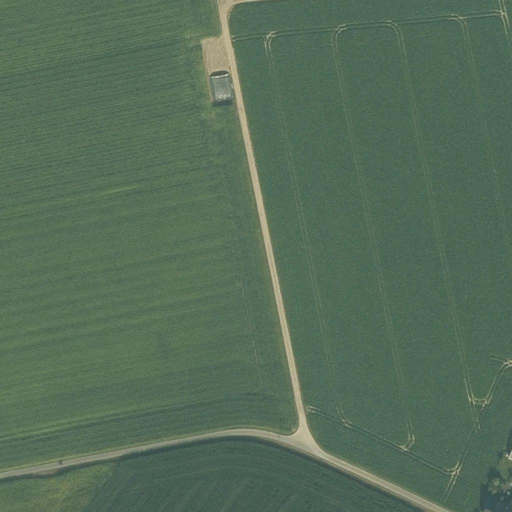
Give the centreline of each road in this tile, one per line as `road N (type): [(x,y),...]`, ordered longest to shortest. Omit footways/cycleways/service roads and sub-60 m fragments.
road 1 (track): [(220,0),(309,450)]
road 2 (unclassified): [(438,511),(309,450),(244,432),(0,477)]
